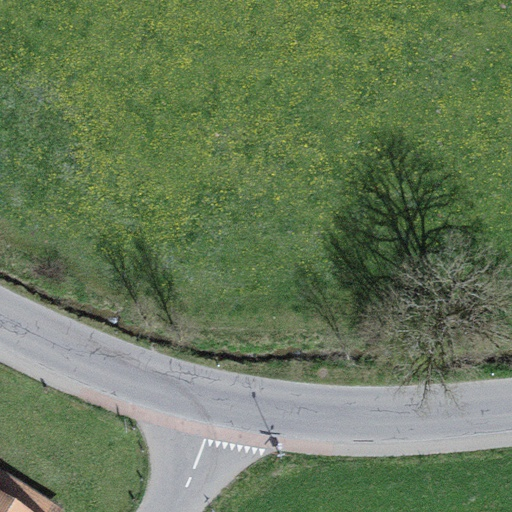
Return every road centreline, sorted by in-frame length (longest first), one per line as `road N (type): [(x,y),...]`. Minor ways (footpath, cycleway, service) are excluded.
road 1 (tertiary): [(511,412),(339,422),(216,404)]
road 2 (tertiary): [(216,404),(107,373),(0,320)]
